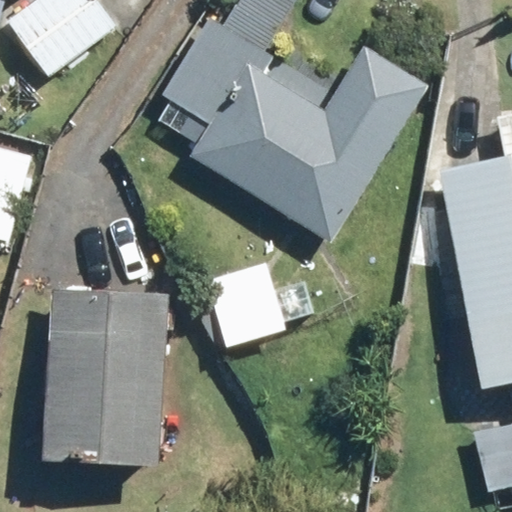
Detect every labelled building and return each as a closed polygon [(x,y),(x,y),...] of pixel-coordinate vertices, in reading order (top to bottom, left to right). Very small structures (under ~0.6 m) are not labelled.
[(66,0),(18,37),(50,77),(111,29),(88,0),(66,0)] [(348,52),(314,110),(257,77),(200,173),(322,244),(343,209),(348,212),(418,93),(348,52)] [(511,381),(511,170),(453,182),(492,386),(511,381)] [(279,290),(268,262),(199,289),(225,355),(319,317),(304,279),(279,290)] [(48,462),(146,468),(155,316),(57,310),(48,462)]
